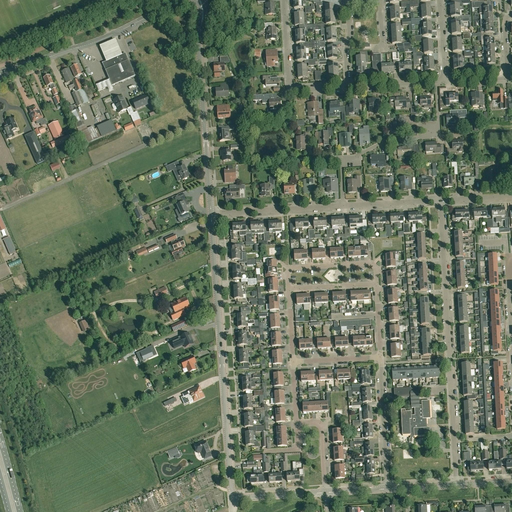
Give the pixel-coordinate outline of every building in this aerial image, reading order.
[(275,3),(265,4),(266,11),(265,11),(265,15),(275,14),(275,3)] [(276,28),(267,28),(267,24),(259,24),(259,27),(264,27),(264,28),(264,29),(267,29),(267,35),(266,35),(267,39),(277,39),(276,28)] [(493,33),(494,33),(494,29),(493,29),(493,26),(484,27),(484,26),(480,26),(481,28),(481,32),(477,33),(472,34),(472,37),(481,37),(488,36),(488,33),(493,33)] [(488,39),(488,36),(481,37),(481,41),(482,45),(486,45),(486,46),(494,45),(494,39),(488,39)] [(401,37),(392,38),(392,44),(399,44),(399,47),(404,47),(410,46),(410,43),(401,43),(401,40),(403,40),(403,37),(401,37)] [(272,51),(266,51),(267,66),(274,66),(274,63),(275,62),(278,62),(278,54),(273,54),(272,51)] [(125,53),(119,56),(119,57),(109,62),(109,60),(102,63),(112,86),(135,76),(125,53)] [(356,63),(366,63),(365,55),(365,53),(360,54),(360,57),(356,57),(356,63)] [(219,77),(219,72),(224,71),(224,63),(230,63),(227,56),(220,57),(220,63),(214,64),(214,72),(215,72),(215,77),(219,77)] [(495,64),(495,58),(486,58),(486,57),(482,58),(482,59),(486,59),(487,63),(483,64),(483,68),(490,67),(490,65),(495,64)] [(466,63),(465,63),(453,63),(454,70),(458,69),(458,72),(463,71),(463,66),(467,66),(466,63)] [(71,68),(75,77),(82,74),(77,65),(71,68)] [(434,65),(425,65),(422,66),(421,66),(422,74),(427,74),(427,71),(434,71),(434,65)] [(73,80),(68,69),(62,72),(67,83),(73,80)] [(307,78),(307,72),(298,72),(298,78),(302,78),(303,81),(307,81),(307,78)] [(47,86),(49,85),(53,83),(49,75),(44,78),(47,86)] [(280,92),(280,86),(279,86),(279,79),(271,79),(270,76),(263,76),(263,81),(265,81),(266,87),(273,87),(274,92),(280,92)] [(73,81),(73,83),(77,91),(82,89),(78,79),(73,81)] [(53,83),(49,85),(54,95),(58,94),(53,83)] [(220,89),(216,89),(216,97),(229,97),(228,85),(220,85),(220,89)] [(77,107),(89,102),(84,89),(72,94),(77,107)] [(503,90),(497,90),(497,93),(493,93),(493,99),(493,101),(498,100),(498,103),(501,103),(501,108),(501,109),(503,109),(507,109),(507,98),(503,98),(503,90)] [(458,93),(445,93),(446,106),(450,106),(449,101),(458,101),(458,93)] [(479,93),(472,94),(472,106),(479,106),(479,108),(483,108),(482,98),(479,98),(479,93)] [(132,101),(136,109),(149,104),(146,95),(132,101)] [(269,95),(253,96),(253,101),(262,100),(262,104),(270,103),(270,109),(281,109),(280,99),(276,99),(269,99),(269,95)] [(62,103),(59,98),(58,96),(53,98),(56,105),(62,103)] [(115,110),(117,109),(119,113),(127,109),(122,97),(113,100),(114,101),(114,100),(116,103),(112,105),(112,106),(114,109),(115,110)] [(431,105),(430,97),(420,97),(421,106),(424,106),(424,109),(431,108),(431,105)] [(395,99),(395,98),(389,98),(390,106),(395,106),(395,107),(404,106),(404,108),(410,108),(409,100),(406,100),(406,98),(401,98),(401,99),(395,99)] [(361,115),(360,112),(359,100),(349,101),(349,106),(345,106),(346,116),(351,116),(351,114),(356,114),(356,116),(361,115)] [(380,111),(380,104),(377,105),(377,100),(369,100),(370,112),(380,111)] [(339,113),(340,113),(339,102),(329,102),(330,108),(328,108),(329,117),(339,117),(339,113)] [(318,116),(318,110),(318,103),(308,103),(308,116),(318,116)] [(229,105),(222,106),(222,110),(217,110),(218,118),(230,117),(229,105)] [(77,129),(85,125),(78,110),(75,111),(73,106),(68,107),(70,113),(77,128),(77,129)] [(41,126),(47,124),(45,118),(42,120),(42,119),(43,118),(39,110),(37,111),(36,108),(29,111),(31,114),(29,115),(32,123),(36,122),(37,125),(40,123),(41,126)] [(457,119),(466,118),(466,110),(454,111),(455,116),(446,116),(447,125),(458,124),(457,119)] [(395,123),(393,123),(394,132),(406,131),(406,125),(406,120),(403,120),(403,117),(395,117),(395,123)] [(2,128),(4,133),(7,140),(15,136),(13,132),(16,130),(16,129),(18,128),(13,118),(6,122),(8,126),(2,128)] [(64,135),(58,121),(48,125),(54,140),(64,135)] [(123,126),(124,127),(126,131),(134,128),(132,123),(123,126)] [(85,125),(77,129),(84,145),(102,137),(98,128),(89,132),(87,128),(85,125)] [(224,130),(219,130),(219,141),(230,140),(230,130),(233,130),(233,126),(223,126),(224,130)] [(363,130),(359,130),(360,145),(363,145),(363,143),(370,143),(369,126),(363,127),(363,130)] [(323,132),(318,133),(318,132),(316,132),(315,136),(316,141),(319,140),(319,143),(324,143),(324,145),(329,145),(328,132),(323,132)] [(304,137),(296,138),(297,150),(305,149),(304,141),(309,140),(308,133),(304,134),(304,137)] [(350,134),(339,134),(340,147),(350,147),(350,134)] [(71,140),(69,135),(51,143),(53,148),(71,140)] [(46,161),(36,138),(27,142),(38,165),(46,161)] [(463,152),(462,149),(462,140),(452,141),(452,149),(458,149),(459,152),(463,152)] [(406,148),(399,148),(398,145),(397,145),(397,146),(396,146),(393,146),(394,155),(398,155),(398,156),(411,156),(414,155),(414,143),(406,144),(406,148)] [(431,144),(425,144),(425,152),(434,152),(434,153),(440,153),(440,145),(436,145),(436,143),(431,143),(431,144)] [(51,149),(45,152),(49,159),(55,156),(51,149)] [(230,151),(220,151),(221,159),(223,159),(223,161),(231,161),(230,151)] [(384,156),(370,156),(371,164),(377,164),(378,167),(385,167),(384,156)] [(495,172),(494,172),(494,171),(494,169),(493,168),(492,168),(490,168),(489,169),(489,170),(488,171),(488,172),(487,172),(488,182),(496,182),(496,175),(501,175),(500,160),(497,160),(497,168),(495,168),(495,172)] [(50,166),(52,171),(61,168),(58,162),(50,166)] [(184,165),(175,169),(176,172),(175,172),(177,176),(180,175),(182,180),(190,177),(190,176),(191,175),(190,173),(188,173),(188,172),(188,173),(184,165)] [(236,170),(224,171),(225,183),(236,182),(236,170)] [(474,177),(465,177),(465,175),(464,174),(463,174),(462,174),(461,174),(460,175),(460,176),(460,182),(464,181),(464,186),(474,186),(474,177)] [(421,178),(417,178),(417,185),(421,185),(421,188),(427,188),(427,189),(432,188),(432,178),(426,178),(426,176),(421,177),(421,178)] [(355,181),(347,181),(348,193),(356,193),(355,184),(360,184),(359,177),(355,177),(355,181)] [(390,179),(379,179),(380,191),(390,191),(390,186),(394,186),(393,177),(390,177),(390,179)] [(411,177),(400,178),(401,190),(411,189),(411,177)] [(451,177),(443,177),(444,188),(452,187),(451,177)] [(303,181),(304,188),(303,189),(303,192),(304,192),(304,194),(314,193),(313,180),(303,181)] [(337,180),(323,181),(324,189),(327,189),(327,192),(337,192),(337,180)] [(230,190),(225,190),(225,198),(235,198),(240,197),(240,190),(243,190),(243,185),(235,186),(236,189),(235,189),(230,190)] [(269,196),(269,190),(269,188),(269,185),(260,186),(260,191),(261,191),(261,196),(269,196)] [(294,185),(284,186),(284,195),(294,194),(294,185)] [(131,199),(129,200),(130,203),(132,202),(133,204),(138,201),(136,196),(136,197),(134,194),(131,196),(132,198),(130,199),(131,199)] [(176,198),(175,198),(176,202),(178,200),(179,201),(180,204),(177,206),(179,209),(176,210),(176,211),(178,216),(179,216),(180,218),(178,219),(179,223),(190,218),(188,213),(185,206),(188,204),(184,198),(185,197),(184,194),(178,197),(177,196),(175,197),(176,198)] [(456,219),(462,219),(462,211),(455,211),(456,214),(452,214),(452,220),(456,219)] [(421,213),(415,213),(415,225),(415,224),(418,224),(418,221),(421,221),(422,222),(426,222),(426,216),(422,216),(421,213)] [(365,220),(362,220),(362,217),(356,217),(356,227),(362,227),(363,236),(366,236),(365,220)] [(263,222),(257,223),(258,234),(264,234),(264,244),(267,244),(267,232),(264,233),(264,230),(263,222)] [(234,240),(233,232),(239,232),(239,224),(233,224),(233,228),(230,228),(230,236),(231,236),(231,243),(237,243),(237,240),(234,240)] [(348,237),(347,228),(344,228),(345,234),(339,235),(339,237),(348,237)] [(348,237),(351,237),(357,236),(356,234),(350,234),(350,228),(347,228),(348,237)] [(175,234),(165,238),(167,243),(171,241),(177,239),(175,234)] [(3,239),(10,255),(14,253),(7,238),(3,239)] [(175,251),(171,252),(173,256),(183,252),(181,248),(185,246),(182,239),(178,241),(177,239),(171,241),(172,243),(175,251)] [(232,250),(232,254),(242,253),(242,246),(244,246),(244,243),(236,243),(236,246),(231,247),(230,247),(231,250),(232,250)] [(146,247),(136,251),(138,257),(148,252),(146,247)] [(463,259),(463,257),(463,254),(466,253),(469,253),(469,252),(470,252),(470,250),(469,250),(468,250),(466,250),(463,250),(463,251),(455,251),(456,258),(457,258),(457,260),(463,259)] [(398,255),(398,251),(389,252),(389,255),(386,255),(386,258),(385,259),(385,261),(386,261),(386,262),(395,261),(395,256),(398,255)] [(242,253),(232,254),(232,256),(231,256),(231,259),(232,259),(232,260),(234,260),(235,261),(240,260),(240,263),(246,263),(255,262),(255,259),(247,260),(246,253),(242,253)] [(267,268),(277,268),(277,265),(277,263),(276,263),(276,262),(273,262),(272,258),(263,259),(263,263),(267,263),(267,268)] [(386,268),(390,268),(390,270),(396,270),(395,261),(386,262),(386,264),(386,267),(386,268)] [(277,268),(267,268),(268,271),(265,271),(265,278),(274,277),(274,274),(277,274),(277,271),(277,268),(277,269),(277,268)] [(29,284),(7,294),(8,298),(31,288),(29,284)] [(154,292),(157,297),(168,292),(165,287),(154,292)] [(391,304),(391,306),(398,306),(397,304),(398,303),(397,297),(388,298),(388,300),(388,303),(388,304),(391,304)] [(186,298),(171,304),(175,312),(170,314),(173,320),(181,316),(181,315),(185,313),(183,310),(190,307),(186,298)] [(398,309),(398,306),(391,306),(392,309),(389,309),(389,312),(388,313),(388,315),(389,315),(389,316),(398,315),(398,309)] [(238,321),(246,321),(245,315),(250,314),(250,312),(241,312),(241,315),(237,315),(238,321)] [(174,332),(178,330),(191,325),(188,318),(171,326),(174,332)] [(277,332),(277,328),(280,328),(280,325),(280,322),(280,323),(280,322),(270,322),(271,329),(269,329),(269,332),(277,332)] [(181,339),(171,343),(174,350),(184,345),(185,348),(193,344),(192,341),(193,341),(191,336),(190,336),(188,333),(180,337),(181,339)] [(391,351),(391,352),(400,351),(400,345),(402,345),(401,342),(395,342),(395,345),(391,345),(391,348),(390,348),(391,351)] [(498,354),(498,351),(501,351),(501,345),(493,345),(493,351),(491,351),(491,355),(498,354)] [(138,358),(141,357),(143,361),(145,360),(153,357),(157,355),(156,352),(152,354),(150,349),(146,350),(136,354),(138,358)] [(181,362),(184,368),(186,367),(189,372),(196,369),(195,366),(194,366),(193,364),(196,362),(193,356),(181,362)] [(248,357),(240,357),(240,364),(243,363),(244,370),(249,369),(249,363),(248,363),(248,357)] [(361,372),(362,379),(369,378),(369,372),(369,368),(364,368),(364,372),(361,372)] [(317,381),(326,381),(325,372),(323,372),(323,371),(320,371),(320,372),(319,372),(319,375),(317,375),(317,381)] [(360,397),(370,396),(370,390),(361,390),(361,387),(352,388),(352,391),(359,390),(360,397)] [(416,388),(413,388),(410,388),(394,389),(394,398),(411,397),(411,408),(414,408),(415,415),(411,416),(411,412),(405,412),(405,410),(401,410),(402,435),(410,435),(410,438),(409,439),(409,442),(412,442),(412,438),(414,436),(414,437),(429,436),(429,428),(427,428),(426,419),(430,419),(429,401),(421,401),(422,405),(419,405),(418,392),(419,392),(418,388),(416,388)] [(471,389),(463,389),(464,396),(467,396),(467,399),(476,399),(476,395),(472,395),(471,389)] [(196,390),(183,395),(184,398),(188,399),(190,404),(204,398),(201,391),(197,393),(196,390)] [(254,443),(254,439),(245,439),(246,446),(252,445),(252,447),(258,447),(258,443),(254,443)] [(205,441),(195,446),(198,453),(201,451),(204,459),(211,456),(208,449),(208,448),(205,441)] [(179,454),(176,447),(167,451),(170,458),(179,454)] [(371,459),(371,456),(374,456),(374,450),(362,451),(362,453),(365,453),(365,456),(363,457),(363,456),(354,457),(355,460),(371,459)] [(473,461),(474,463),(470,463),(470,461),(470,452),(467,452),(467,461),(468,471),(471,471),(477,471),(476,461),(473,461)] [(363,469),(375,468),(374,462),(372,462),(371,459),(355,460),(355,463),(364,462),(365,462),(365,465),(363,466),(363,469)] [(363,472),(367,471),(367,474),(367,475),(367,478),(372,477),(372,474),(375,474),(375,468),(363,469),(363,472)] [(254,471),(254,476),(250,476),(250,477),(247,477),(247,483),(251,483),(251,484),(257,484),(257,471),(254,471)]
